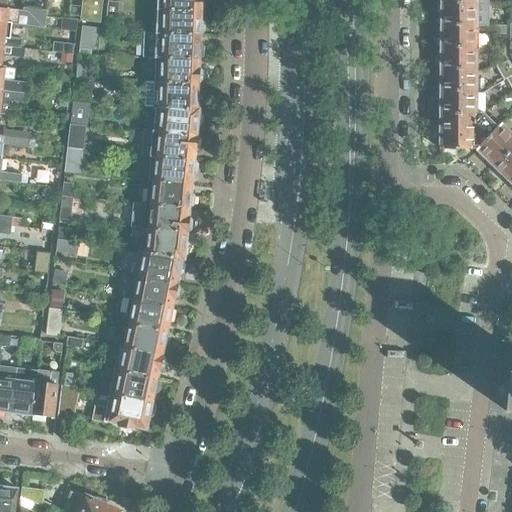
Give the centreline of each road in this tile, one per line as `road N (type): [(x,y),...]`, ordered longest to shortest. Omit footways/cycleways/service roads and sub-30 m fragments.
road 1 (tertiary): [(297,0),(299,177),(285,274),(269,360),(217,511)]
road 2 (tertiary): [(295,511),(344,269),(352,189),(349,0)]
road 3 (residential): [(184,478),(223,326),(242,143),(245,0)]
road 4 (residential): [(476,511),(501,246),(449,190),(389,183)]
road 5 (residential): [(357,511),(389,183)]
road 6 (residential): [(0,449),(184,478)]
road 7 (residential): [(389,183),(392,0)]
